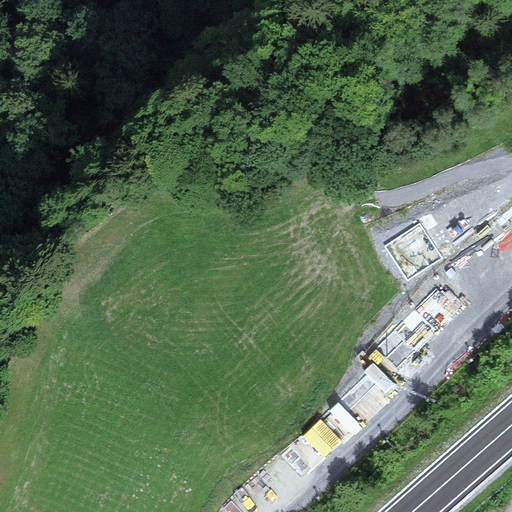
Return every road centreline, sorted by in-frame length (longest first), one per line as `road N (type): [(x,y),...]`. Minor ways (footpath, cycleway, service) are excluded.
road 1 (track): [(293,511),(511,303)]
road 2 (trunk): [(511,425),(413,511)]
